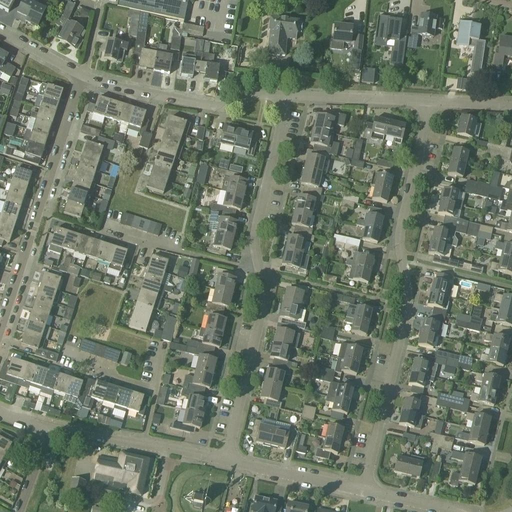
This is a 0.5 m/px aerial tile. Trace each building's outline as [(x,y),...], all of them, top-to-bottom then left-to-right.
[(0,0),(0,8),(8,13),(15,0),(0,0)] [(23,0),(18,10),(29,15),(25,22),(37,28),(46,11),(33,5),(33,4),(30,3),(31,0),(23,0)] [(118,0),(117,7),(130,10),(140,12),(182,21),(186,2),(178,0),(118,0)] [(55,25),(62,29),(56,39),(75,50),(81,40),(78,39),(83,30),(68,22),(75,6),(66,1),(55,25)] [(140,12),(130,10),(129,18),(134,20),(132,29),(130,37),(136,38),(140,14),(140,12)] [(140,14),(136,38),(135,44),(144,46),(148,16),(140,14)] [(411,39),(417,40),(417,36),(433,39),(434,29),(442,31),(443,21),(435,20),(436,18),(420,16),(418,30),(412,29),(411,39)] [(387,43),(396,44),(393,67),(402,68),(406,40),(399,39),(401,24),(389,23),(390,21),(379,19),(375,45),(387,46),(387,43)] [(270,31),(267,55),(285,57),(287,39),(296,40),(296,35),(297,35),(298,34),(301,34),(302,23),(298,23),(270,20),(269,31),(270,31)] [(471,24),(459,22),(456,46),(473,49),(470,75),(480,76),(485,42),(478,41),(480,27),(475,27),(475,29),(471,28),(471,24)] [(181,38),(181,34),(204,36),(205,26),(184,24),(183,30),(174,29),(173,38),(181,38)] [(332,43),(350,45),(353,45),(353,51),(353,55),(361,56),(361,52),(362,52),(363,37),(354,36),(354,37),(351,37),(352,28),(334,26),(332,43)] [(493,69),(501,70),(503,56),(511,56),(511,39),(500,37),(498,51),(495,50),(493,69)] [(172,38),(170,50),(179,52),(181,40),(172,38)] [(108,41),(104,60),(122,64),(125,51),(127,52),(128,46),(108,41)] [(138,69),(153,72),(158,47),(153,46),(149,49),(142,47),(141,51),(138,69)] [(158,47),(153,72),(169,75),(172,57),(157,54),(158,47)] [(0,68),(0,69),(0,72),(2,74),(1,76),(4,78),(5,76),(10,78),(16,69),(4,63),(8,57),(2,53),(3,52),(0,50),(0,68)] [(202,54),(195,53),(194,62),(183,60),(182,60),(179,77),(180,77),(192,78),(193,74),(199,74),(202,54)] [(202,54),(199,74),(205,75),(204,82),(216,83),(216,84),(217,84),(219,66),(219,67),(213,66),(214,56),(213,56),(213,59),(208,58),(208,55),(202,54)] [(279,65),(267,63),(265,63),(263,73),(278,75),(279,65)] [(361,69),(360,83),(369,84),(370,70),(361,69)] [(468,90),(467,78),(458,79),(459,90),(468,90)] [(471,81),(469,92),(478,93),(479,82),(471,81)] [(2,84),(0,91),(0,94),(8,97),(11,87),(2,84)] [(43,97),(59,103),(63,91),(47,86),(43,97)] [(25,92),(18,89),(14,101),(21,103),(25,92)] [(39,109),(56,114),(59,103),(43,97),(39,109)] [(92,115),(104,119),(110,102),(98,98),(95,106),(89,104),(87,112),(93,114),(92,115)] [(110,102),(104,119),(116,123),(122,105),(110,102)] [(122,105),(116,123),(128,126),(130,120),(134,109),(122,105)] [(56,114),(39,109),(36,120),(30,119),(52,126),(56,114)] [(134,109),(130,120),(128,126),(127,131),(139,134),(146,113),(134,109)] [(314,130),(331,134),(333,124),(337,125),(337,126),(343,127),(346,116),(326,112),(325,118),(317,116),(314,130)] [(186,137),(190,124),(170,118),(166,130),(186,137)] [(26,130),(48,137),(52,126),(30,119),(26,130)] [(387,122),(380,120),(374,119),(373,126),(367,124),(363,139),(370,141),(370,138),(382,141),(383,137),(384,137),(387,122)] [(387,122),(384,137),(395,140),(394,144),(401,145),(405,126),(387,122)] [(460,123),(457,135),(472,139),(474,127),(460,123)] [(237,131),(223,127),(221,135),(215,134),(212,147),(218,149),(219,145),(233,149),(237,131)] [(96,137),(98,131),(90,129),(88,135),(96,137)] [(497,153),(510,156),(511,150),(505,148),(507,139),(509,131),(503,129),(497,153)] [(22,142),(44,149),(48,137),(26,130),(22,142)] [(186,137),(166,130),(162,142),(179,147),(183,135),(186,137)] [(333,135),(331,134),(314,130),(310,145),(318,147),(317,152),(330,155),(336,157),(339,144),(331,143),(333,135)] [(237,131),(233,149),(248,152),(247,156),(253,158),(256,144),(250,143),(252,134),(237,131)] [(139,147),(143,148),(147,150),(152,135),(144,133),(139,147)] [(114,136),(112,142),(121,144),(123,139),(114,136)] [(41,160),(44,149),(22,142),(19,152),(4,147),(1,155),(23,161),(29,163),(31,157),(41,160)] [(179,147),(162,142),(158,153),(175,159),(180,161),(183,153),(177,152),(179,147)] [(82,155),(99,161),(103,149),(86,143),(82,155)] [(497,153),(499,147),(487,144),(485,150),(497,153)] [(352,161),(358,162),(361,150),(354,149),(352,161)] [(450,163),(465,166),(468,153),(453,150),(450,163)] [(497,153),(485,150),(484,156),(496,159),(497,153)] [(304,170),(321,175),(325,160),(328,161),(330,155),(317,152),(315,158),(307,156),(304,170)] [(175,159),(158,153),(154,165),(171,171),(175,159)] [(497,153),(496,159),(509,162),(510,156),(497,153)] [(79,167),(95,173),(99,174),(103,162),(99,161),(82,155),(79,167)] [(228,170),(230,161),(222,159),(220,168),(228,170)] [(392,170),(393,164),(378,160),(377,167),(392,170)] [(352,161),(351,161),(350,167),(362,170),(364,164),(358,162),(352,161)] [(450,163),(447,175),(462,179),(465,166),(450,163)] [(171,171),(154,165),(150,177),(167,183),(171,171)] [(75,179),(92,184),(95,173),(79,167),(75,179)] [(113,189),(119,168),(114,167),(108,188),(113,189)] [(12,181),(28,186),(32,174),(16,169),(12,181)] [(301,191),(321,196),(323,187),(319,186),(321,175),(304,170),(301,185),(303,186),(301,191)] [(227,193),(244,197),(247,183),(239,181),(241,175),(227,172),(226,178),(230,179),(227,193)] [(374,188),(390,192),(393,178),(378,175),(374,188)] [(167,183),(150,177),(146,189),(163,195),(167,183)] [(71,191),(91,197),(88,196),(92,184),(75,179),(71,191)] [(8,192),(24,197),(28,186),(12,181),(8,192)] [(475,190),(488,193),(489,187),(465,181),(464,187),(475,190)] [(486,199),(488,193),(475,190),(464,187),(463,193),(486,199)] [(488,193),(500,196),(501,189),(489,187),(488,193)] [(374,188),(372,200),(387,204),(390,192),(374,188)] [(185,189),(182,198),(188,200),(191,191),(185,189)] [(440,203),(461,208),(463,202),(457,201),(459,193),(444,189),(440,203)] [(67,203),(84,208),(87,209),(91,197),(71,191),(67,203)] [(295,211),(312,215),(322,217),(324,208),(314,206),(315,201),(319,202),(321,196),(301,191),(300,197),(298,197),(295,211)] [(5,204),(21,209),(24,197),(8,192),(5,204)] [(217,212),(231,215),(232,210),(240,212),(244,197),(227,193),(223,207),(211,204),(210,210),(217,212)] [(341,201),(353,204),(353,202),(356,202),(358,196),(343,193),(341,201)] [(486,199),(487,199),(498,202),(500,196),(488,193),(486,199)] [(341,201),(340,205),(339,212),(345,213),(346,207),(352,208),(353,204),(341,201)] [(67,203),(63,215),(80,220),(84,208),(67,203)] [(440,203),(438,215),(453,219),(455,211),(460,212),(461,208),(440,203)] [(1,215),(17,220),(21,209),(5,204),(1,215)] [(211,232),(234,238),(237,223),(229,222),(231,215),(217,212),(210,210),(210,211),(208,217),(211,217),(210,223),(213,224),(211,232),(211,231),(211,232)] [(312,215),(295,211),(291,226),(299,227),(298,233),(315,237),(311,236),(312,230),(308,229),(312,215)] [(129,215),(123,213),(119,225),(125,227),(129,215)] [(0,218),(0,227),(13,232),(17,220),(1,215),(0,218)] [(131,229),(134,217),(129,215),(125,227),(131,229)] [(365,228),(380,232),(383,219),(365,215),(364,222),(357,220),(355,226),(365,228)] [(136,230),(140,219),(134,217),(131,229),(136,230)] [(141,232),(145,220),(140,219),(136,230),(141,232)] [(511,219),(510,219),(508,225),(496,223),(495,230),(511,233),(511,219)] [(147,234),(150,222),(145,220),(141,232),(147,234)] [(152,236),(156,224),(150,222),(147,234),(152,236)] [(478,232),(480,227),(480,226),(467,223),(465,228),(465,229),(478,232)] [(156,224),(152,236),(158,238),(162,226),(156,224)] [(478,232),(490,235),(492,229),(480,226),(480,227),(478,232)] [(9,243),(13,232),(0,227),(0,247),(1,248),(3,242),(9,243)] [(365,228),(362,241),(377,244),(380,232),(365,228)] [(48,252),(60,255),(67,233),(55,229),(50,246),(48,252)] [(431,242),(446,246),(452,247),(456,248),(458,242),(454,237),(455,233),(449,232),(449,233),(434,229),(431,242)] [(477,238),(478,232),(465,229),(464,235),(477,238)] [(211,232),(217,233),(213,248),(209,247),(207,253),(221,256),(222,250),(230,252),(234,238),(211,232)] [(477,238),(480,239),(489,241),(490,235),(478,232),(477,238)] [(67,233),(60,255),(62,250),(74,253),(79,237),(67,233)] [(285,252),(302,256),(306,241),(313,243),(315,237),(298,233),(296,239),(289,237),(285,252)] [(332,241),(345,245),(346,238),(333,235),(332,241)] [(79,237),(74,253),(85,257),(91,240),(79,237)] [(91,240),(85,257),(97,261),(102,244),(91,240)] [(332,241),(330,248),(343,251),(345,245),(332,241)] [(431,242),(428,255),(449,260),(452,248),(452,247),(446,246),(431,242)] [(500,259),(511,261),(511,246),(496,243),(494,250),(502,252),(500,259)] [(102,244),(97,261),(109,265),(114,248),(102,244)] [(114,248),(109,265),(108,270),(120,273),(127,252),(114,248)] [(285,252),(282,266),(289,268),(288,274),(304,277),(305,271),(299,270),(302,256),(285,252)] [(351,268),(370,273),(374,259),(359,256),(359,254),(354,253),(352,262),(347,261),(346,266),(351,267),(351,268)] [(148,269),(165,274),(168,262),(152,257),(148,269)] [(194,259),(190,275),(196,276),(200,261),(194,259)] [(511,261),(500,259),(499,265),(491,263),(490,270),(511,275),(511,261)] [(470,265),(458,263),(457,269),(469,272),(470,265)] [(470,265),(469,272),(482,275),(483,269),(470,265)] [(178,277),(185,279),(188,270),(181,268),(178,277)] [(351,268),(348,280),(368,284),(370,273),(351,268)] [(144,280),(161,286),(165,274),(148,269),(144,280)] [(215,290),(232,294),(236,280),(228,278),(229,272),(216,269),(215,275),(218,276),(215,290)] [(93,273),(91,279),(91,281),(99,283),(101,275),(93,273)] [(40,286),(57,292),(61,280),(44,274),(40,286)] [(324,276),(323,281),(323,282),(335,285),(337,279),(324,276)] [(73,286),(78,288),(81,280),(75,278),(73,286)] [(140,292),(162,299),(164,292),(171,294),(172,290),(161,286),(144,280),(140,292)] [(430,294),(448,298),(451,285),(433,281),(430,294)] [(478,284),(476,290),(489,294),(490,287),(478,284)] [(36,298),(53,304),(57,292),(40,286),(36,298)] [(283,304),(300,308),(303,294),(308,295),(309,289),(296,286),(294,291),(286,289),(283,304)] [(206,310),(220,313),(221,307),(229,309),(232,294),(215,290),(212,303),(205,302),(204,309),(206,310)] [(136,304),(158,311),(162,299),(140,292),(136,304)] [(329,300),(341,303),(343,297),(330,294),(329,300)] [(430,294),(427,307),(433,308),(442,310),(445,311),(448,298),(430,294)] [(499,311),(511,313),(511,299),(495,295),(493,302),(501,304),(499,311)] [(32,310),(49,315),(53,304),(36,298),(32,310)] [(158,311),(136,304),(132,316),(149,321),(153,310),(158,311)] [(300,308),(283,304),(280,318),(287,320),(286,326),(299,329),(300,328),(305,329),(306,323),(303,322),(306,311),(305,310),(300,308)] [(344,318),(353,321),(369,324),(372,311),(357,307),(355,314),(346,311),(344,318)] [(220,313),(206,310),(204,309),(202,315),(209,316),(205,331),(223,335),(226,320),(218,318),(220,313)] [(29,322),(45,327),(49,315),(32,310),(29,322)] [(511,313),(499,311),(498,317),(490,315),(489,322),(511,327),(511,313)] [(468,324),(469,318),(456,315),(455,321),(468,324)] [(149,321),(132,316),(128,328),(145,334),(149,321)] [(176,319),(168,316),(165,327),(174,329),(176,319)] [(344,318),(343,321),(353,324),(350,333),(366,337),(369,324),(353,321),(344,318)] [(480,327),(481,321),(469,318),(468,324),(480,327)] [(420,334),(436,337),(439,338),(442,325),(429,322),(424,321),(420,334)] [(468,324),(455,321),(454,327),(467,330),(468,324)] [(45,327),(29,322),(25,334),(42,339),(45,327)] [(480,327),(468,324),(467,330),(478,333),(480,327)] [(61,326),(59,332),(65,334),(68,328),(61,326)] [(299,329),(286,326),(285,332),(277,330),(273,345),(290,349),(294,334),(298,335),(299,329)] [(322,326),(320,333),(332,336),(334,329),(322,326)] [(174,329),(165,327),(160,341),(170,344),(174,329)] [(153,338),(160,341),(162,333),(155,331),(153,338)] [(223,335),(205,331),(202,345),(190,342),(188,348),(210,353),(211,347),(219,349),(223,335)] [(25,334),(21,346),(38,351),(38,349),(42,350),(43,346),(44,347),(45,346),(47,341),(41,339),(42,339),(25,334)] [(420,334),(417,346),(433,350),(436,337),(420,334)] [(490,350),(506,354),(509,340),(485,335),(484,342),(491,344),(490,350)] [(84,353),(88,342),(82,340),(79,351),(84,353)] [(89,355),(93,344),(88,342),(84,353),(89,355)] [(95,357),(99,345),(93,344),(89,355),(95,357)] [(359,364),(362,350),(348,347),(348,346),(341,344),(338,359),(359,364)] [(100,359),(104,347),(99,345),(95,357),(100,359)] [(290,349),(273,345),(270,359),(278,361),(276,367),(288,369),(290,362),(287,361),(290,349)] [(105,360),(109,349),(104,347),(100,359),(105,360)] [(199,357),(195,371),(213,376),(213,375),(216,361),(209,359),(210,353),(188,348),(186,348),(185,354),(199,357)] [(111,362),(115,351),(109,349),(105,360),(111,362)] [(490,350),(488,357),(481,355),(479,362),(503,368),(506,354),(490,350)] [(121,353),(115,351),(111,362),(117,364),(121,353)] [(459,364),(460,357),(435,351),(434,358),(445,360),(459,364)] [(47,352),(44,360),(56,363),(59,356),(47,352)] [(120,365),(128,368),(132,356),(124,353),(120,365)] [(411,373),(426,377),(433,378),(436,365),(434,365),(435,360),(419,356),(419,357),(418,361),(414,360),(411,373)] [(460,357),(459,364),(470,367),(472,360),(460,357)] [(359,364),(338,359),(334,373),(341,374),(342,373),(356,376),(357,373),(358,374),(359,368),(358,368),(359,364)] [(0,380),(16,386),(24,364),(12,360),(9,367),(4,365),(0,374),(0,380)] [(457,370),(459,364),(445,360),(444,366),(457,370)] [(24,364),(16,386),(17,386),(18,381),(30,384),(29,387),(35,367),(24,364)] [(457,370),(469,372),(470,367),(459,364),(457,370)] [(312,373),(324,376),(326,369),(314,366),(312,373)] [(35,367),(29,387),(41,391),(47,371),(35,367)] [(264,385),(281,389),(284,374),(287,375),(288,369),(276,367),(275,372),(267,370),(264,385)] [(52,397),(53,392),(59,375),(47,371),(41,391),(40,393),(52,397)] [(213,376),(195,371),(194,378),(186,376),(182,389),(186,390),(200,394),(202,388),(209,390),(211,383),(213,383),(215,376),(213,375),(213,376)] [(497,394),(500,380),(484,376),(484,374),(476,372),(474,379),(482,381),(480,390),(497,394)] [(312,373),(310,379),(322,382),(324,376),(312,373)] [(411,373),(408,386),(423,389),(425,380),(432,382),(433,378),(426,377),(411,373)] [(65,396),(71,379),(59,375),(53,392),(65,396)] [(81,408),(86,393),(80,391),(83,383),(71,379),(65,396),(77,400),(74,410),(80,412),(81,408)] [(103,403),(108,386),(102,384),(102,382),(97,380),(96,382),(93,390),(88,388),(86,393),(81,408),(90,411),(94,400),(103,403)] [(327,398),(350,403),(353,390),(338,387),(339,385),(330,383),(327,398)] [(264,385),(260,399),(262,400),(261,405),(279,409),(280,403),(278,402),(281,389),(264,385)] [(115,407),(120,390),(108,386),(103,403),(115,407)] [(115,407),(126,410),(132,393),(120,390),(115,407)] [(182,411),(186,412),(203,416),(207,401),(199,399),(200,394),(186,390),(186,393),(185,393),(184,398),(186,399),(185,401),(184,400),(182,411)] [(497,394),(480,390),(479,395),(471,393),(469,400),(477,401),(477,403),(493,407),(497,394)] [(132,393),(126,410),(138,414),(138,415),(143,417),(146,406),(142,405),(144,395),(138,393),(137,395),(132,393)] [(437,400),(449,403),(451,397),(438,394),(437,400)] [(451,397),(449,403),(467,408),(469,401),(462,400),(451,397)] [(327,398),(326,402),(334,404),(332,412),(347,416),(350,403),(327,398)] [(417,416),(423,418),(424,416),(417,415),(420,403),(405,400),(401,413),(417,416)] [(34,411),(40,413),(41,407),(42,404),(37,403),(36,406),(34,411)] [(449,403),(448,408),(460,411),(466,412),(467,408),(449,403)] [(302,405),(301,412),(313,415),(315,408),(302,405)] [(47,413),(46,413),(46,414),(58,417),(59,412),(48,409),(47,413)] [(186,412),(182,426),(173,423),(171,429),(190,434),(192,428),(200,430),(203,416),(186,412)] [(313,415),(301,412),(300,418),(312,421),(313,415)] [(423,418),(417,416),(401,413),(398,425),(414,429),(415,421),(423,423),(424,418),(423,418)] [(154,414),(151,424),(159,426),(161,416),(154,414)] [(471,429),(480,432),(487,433),(491,419),(474,415),(466,414),(465,419),(473,421),(471,429)] [(100,425),(108,427),(110,419),(102,417),(100,425)] [(110,420),(108,427),(116,429),(118,423),(110,420)] [(256,443),(270,447),(274,430),(260,426),(261,422),(255,421),(252,434),(258,435),(256,443)] [(325,439),(340,443),(343,430),(328,426),(325,439)] [(274,430),(270,447),(285,450),(287,442),(293,444),(296,430),(290,429),(289,433),(274,430)] [(471,429),(469,436),(460,434),(458,434),(457,436),(456,440),(484,447),(487,433),(480,432),(471,429)] [(0,452),(6,456),(10,459),(16,447),(12,445),(15,439),(3,432),(0,437),(0,452)] [(439,443),(441,435),(429,432),(427,438),(433,440),(433,441),(439,443)] [(402,440),(414,443),(415,437),(403,434),(402,440)] [(439,443),(452,446),(453,438),(441,435),(439,443)] [(325,439),(322,451),(317,450),(316,457),(328,460),(330,453),(337,455),(340,443),(325,439)] [(438,448),(439,443),(433,441),(430,452),(436,454),(438,448)] [(293,452),(305,455),(307,449),(295,446),(293,452)] [(461,469),(478,473),(481,459),(453,452),(451,459),(463,462),(461,469)] [(99,457),(94,480),(108,483),(107,487),(103,486),(100,497),(117,501),(119,490),(127,492),(126,493),(141,497),(149,461),(120,455),(118,461),(99,457)] [(393,473),(406,476),(411,457),(409,461),(397,458),(393,473)] [(411,457),(406,476),(419,479),(424,460),(411,457)] [(430,482),(437,483),(441,465),(435,463),(430,482)] [(461,469),(460,476),(452,474),(449,486),(457,488),(459,483),(474,487),(478,473),(461,469)] [(85,482),(72,479),(68,496),(82,499),(85,482)] [(192,496),(191,502),(194,508),(200,509),(205,506),(207,500),(204,494),(198,493),(192,496)] [(255,496),(252,500),(254,503),(252,511),(274,511),(277,502),(265,499),(266,498),(255,496)]
